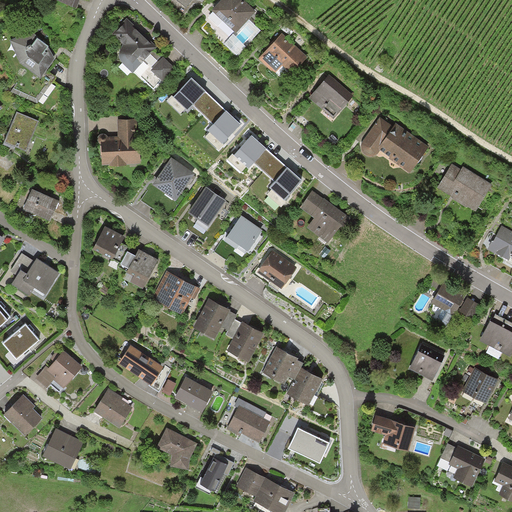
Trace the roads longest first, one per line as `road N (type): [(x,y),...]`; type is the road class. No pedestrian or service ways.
road 1 (residential): [(511,300),(344,192),(258,121),(136,0)]
road 2 (residential): [(75,265),(73,326),(114,380),(333,492)]
road 3 (residential): [(346,400),(336,369),(311,343),(82,183)]
road 4 (track): [(511,158),(273,0)]
road 5 (residential): [(107,0),(88,28),(81,61),(82,183)]
road 6 (residential): [(346,400),(392,398),(490,439)]
